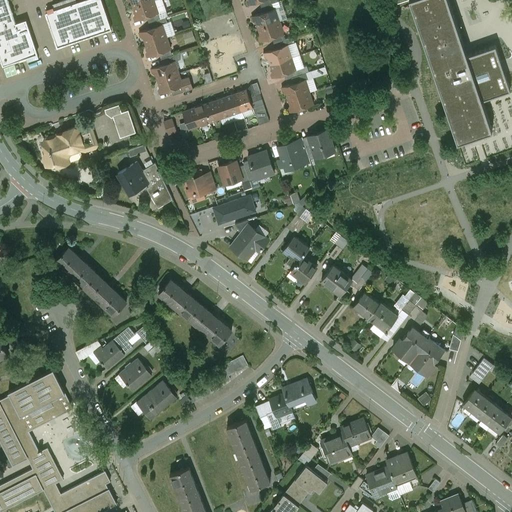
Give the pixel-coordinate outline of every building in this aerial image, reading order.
[(0,0),(0,55),(3,65),(37,54),(26,20),(16,23),(8,0),(0,0)] [(101,0),(84,0),(46,13),(58,47),(112,29),(101,0)] [(155,0),(134,7),(136,13),(134,17),(135,21),(147,17),(158,13),(159,13),(155,0)] [(410,0),(457,141),(492,129),(482,99),(510,88),(503,67),(496,44),(468,54),(448,0),(410,0)] [(273,3),(261,7),(263,13),(275,9),(273,3)] [(263,13),(252,17),(253,21),(257,23),(259,28),(279,21),(275,9),(263,13)] [(158,13),(147,17),(149,23),(160,19),(158,13)] [(160,19),(149,23),(151,28),(163,24),(168,22),(166,17),(160,19)] [(279,21),(259,28),(261,34),(259,38),(260,42),(272,38),(283,34),(279,21)] [(151,28),(139,32),(141,36),(145,38),(147,44),(167,37),(163,24),(151,28)] [(283,34),(272,38),(274,43),(285,39),(283,34)] [(167,37),(147,44),(149,49),(147,53),(148,57),(159,53),(171,49),(167,37)] [(285,39),(274,43),(276,49),(287,45),(293,43),(291,38),(285,39)] [(276,49),(264,53),(265,57),(269,59),(271,64),(292,57),(287,45),(276,49)] [(171,49),(159,53),(161,59),(172,55),(171,49)] [(172,55),(161,59),(163,65),(175,61),(181,59),(179,53),(172,55)] [(292,57),(271,64),(273,70),(271,74),(272,78),(284,74),(296,70),(292,57)] [(163,65),(152,68),(153,72),(157,74),(159,80),(179,73),(175,61),(163,65)] [(296,70),(284,74),(286,80),(291,78),(303,74),(301,68),(296,70)] [(210,74),(204,76),(207,84),(213,82),(210,72),(210,74)] [(179,73),(159,80),(161,85),(159,90),(160,93),(171,90),(183,86),(183,85),(181,79),(179,73)] [(303,74),(291,78),(293,83),(305,79),(306,80),(309,79),(307,73),(303,74)] [(189,76),(181,79),(183,85),(188,83),(190,90),(193,89),(189,76)] [(293,83),(282,87),(283,91),(287,93),(289,99),(309,92),(306,80),(305,79),(293,83)] [(183,86),(171,90),(173,95),(190,90),(188,83),(183,85),(183,86)] [(253,107),(247,89),(236,93),(242,111),(253,107)] [(309,92),(289,99),(291,104),(289,108),(290,112),(314,104),(309,92)] [(242,111),(236,93),(225,97),(231,114),(242,111)] [(260,93),(250,97),(259,124),(269,121),(260,93)] [(225,97),(215,100),(221,118),(231,114),(225,97)] [(215,100),(204,104),(210,122),(221,118),(215,100)] [(119,104),(105,109),(106,113),(112,117),(114,116),(113,115),(122,112),(119,104)] [(204,104),(194,108),(200,125),(210,122),(204,104)] [(194,108),(183,111),(189,129),(200,125),(194,108)] [(122,112),(113,115),(114,116),(116,125),(132,120),(129,110),(122,112)] [(177,131),(173,119),(164,122),(169,133),(169,134),(177,131)] [(132,120),(116,125),(120,137),(136,132),(132,120)] [(63,134),(56,136),(55,135),(45,139),(44,142),(47,151),(44,157),(47,164),(55,162),(61,164),(68,162),(66,158),(69,152),(79,149),(86,152),(95,149),(97,145),(92,129),(83,132),(75,128),(65,131),(63,134)] [(328,129),(317,133),(318,133),(310,136),(309,135),(303,137),(304,141),(310,159),(335,151),(328,129)] [(296,141),(291,143),(291,144),(288,145),(287,143),(278,146),(283,158),(281,161),(282,163),(285,164),(287,164),(288,161),(290,161),(292,167),(311,161),(310,159),(304,141),(296,144),(296,141)] [(145,144),(128,150),(130,157),(147,150),(145,144)] [(267,150),(248,156),(249,160),(256,179),(275,172),(267,150)] [(236,160),(220,166),(226,184),(241,178),(242,178),(238,167),(236,160)] [(256,179),(249,160),(243,162),(244,164),(245,164),(250,180),(250,181),(256,179)] [(136,162),(118,173),(130,192),(129,190),(146,180),(147,182),(141,171),(136,162)] [(172,197),(155,163),(141,171),(147,182),(150,186),(147,188),(152,196),(156,194),(161,204),(172,197)] [(245,164),(244,164),(238,167),(242,178),(241,178),(242,182),(250,180),(245,164)] [(193,175),(187,176),(189,181),(185,182),(189,195),(196,192),(197,194),(208,190),(209,190),(204,176),(203,171),(199,173),(198,171),(192,173),(193,175)] [(212,173),(204,176),(209,190),(208,190),(209,192),(217,189),(212,173)] [(250,180),(242,182),(245,190),(253,188),(250,181),(250,180)] [(250,194),(240,197),(244,209),(254,206),(250,194)] [(240,197),(216,206),(222,223),(245,216),(246,215),(244,209),(240,197)] [(254,206),(244,209),(246,215),(245,216),(246,220),(248,219),(248,220),(257,217),(254,206)] [(297,214),(287,226),(294,232),(295,234),(296,235),(307,221),(297,214)] [(246,220),(235,224),(241,233),(249,224),(249,225),(251,223),(248,220),(248,219),(246,220)] [(241,233),(231,247),(247,259),(248,258),(246,257),(256,244),(261,249),(260,250),(261,251),(269,240),(249,225),(249,224),(241,233)] [(296,235),(295,234),(283,250),(291,256),(298,261),(303,255),(310,246),(296,235)] [(336,242),(344,247),(349,239),(341,235),(336,242)] [(337,244),(329,255),(335,259),(343,249),(337,244)] [(127,301),(69,246),(56,260),(114,314),(127,301)] [(317,266),(303,255),(298,261),(293,267),(291,270),(306,281),(317,266)] [(298,261),(291,256),(286,262),(293,267),(298,261)] [(353,279),(334,264),(322,279),(333,288),(332,290),(339,295),(340,296),(345,289),(352,279),(353,279)] [(353,279),(352,279),(357,283),(362,277),(365,273),(368,268),(364,265),(353,279)] [(373,272),(368,268),(365,273),(369,277),(373,272)] [(357,283),(355,286),(359,290),(366,281),(362,277),(357,283)] [(232,329),(171,278),(159,292),(220,343),(232,329)] [(345,289),(340,296),(339,295),(337,298),(342,302),(350,292),(345,289)] [(380,302),(365,291),(354,305),(369,317),(380,302)] [(409,299),(402,309),(409,314),(416,305),(409,299)] [(399,314),(381,301),(380,302),(369,317),(375,322),(386,330),(399,314)] [(423,310),(416,305),(409,314),(415,320),(423,310)] [(381,337),(386,330),(375,322),(370,328),(381,337)] [(155,334),(146,324),(137,332),(145,342),(155,334)] [(429,337),(413,325),(402,339),(402,340),(417,352),(429,337)] [(129,327),(114,340),(125,354),(134,347),(128,340),(135,334),(129,327)] [(462,340),(454,334),(450,348),(458,351),(462,340)] [(1,335),(0,335),(0,356),(9,352),(1,335)] [(156,337),(145,346),(149,351),(160,341),(156,337)] [(445,350),(429,337),(417,352),(433,364),(434,363),(445,350)] [(417,352),(402,340),(402,339),(401,338),(393,347),(411,361),(417,352)] [(95,352),(102,346),(98,340),(76,351),(81,361),(89,355),(96,364),(101,360),(95,352)] [(114,340),(104,348),(102,346),(95,352),(101,360),(102,361),(102,362),(103,363),(104,363),(108,368),(125,354),(114,340)] [(433,364),(417,352),(411,361),(428,374),(435,364),(434,363),(433,364)] [(249,366),(243,355),(238,358),(244,368),(249,366)] [(139,358),(120,373),(128,382),(127,383),(129,385),(129,384),(134,389),(152,374),(139,358)] [(238,358),(233,360),(239,371),(244,368),(238,358)] [(494,365),(484,358),(480,363),(490,370),(494,365)] [(239,371),(233,360),(228,363),(234,373),(239,371)] [(234,373),(228,363),(223,365),(225,369),(229,376),(234,373)] [(490,370),(480,363),(477,367),(486,375),(490,370)] [(486,375),(477,367),(473,373),(482,380),(486,375)] [(54,369),(9,391),(11,394),(29,430),(51,419),(73,408),(54,369)] [(229,376),(225,369),(220,371),(225,382),(231,379),(229,376)] [(225,382),(220,371),(215,374),(221,384),(225,382)] [(221,384),(215,374),(210,376),(216,387),(221,384)] [(216,387),(210,376),(205,379),(207,382),(211,389),(216,387)] [(307,379),(283,388),(285,394),(289,405),(305,398),(307,405),(316,401),(307,379)] [(164,380),(137,401),(151,418),(177,397),(164,380)] [(211,389),(207,382),(202,385),(207,395),(212,393),(211,389)] [(207,395),(202,385),(197,387),(202,398),(207,395)] [(202,398),(197,387),(192,390),(197,400),(202,398)] [(475,388),(463,404),(473,411),(485,395),(475,388)] [(192,390),(187,393),(192,403),(197,400),(192,390)] [(424,404),(432,399),(427,391),(419,396),(424,404)] [(106,470),(61,493),(58,487),(56,482),(64,478),(48,447),(42,450),(42,448),(39,450),(32,436),(29,430),(11,394),(0,399),(0,438),(13,465),(28,457),(31,462),(34,468),(0,485),(0,510),(44,488),(56,511),(99,511),(117,503),(110,488),(109,488),(106,483),(111,480),(106,470)] [(285,394),(270,399),(270,400),(276,417),(277,417),(292,411),(289,405),(285,394)] [(485,395),(473,411),(482,417),(494,402),(485,395)] [(270,400),(262,403),(267,415),(273,429),(281,426),(277,417),(276,417),(270,400)] [(494,402),(482,417),(491,424),(502,409),(494,402)] [(262,403),(256,406),(260,417),(267,415),(262,403)] [(511,416),(502,409),(491,424),(500,432),(511,416)] [(364,418),(341,427),(344,432),(349,445),(371,437),(364,418)] [(261,452),(249,420),(229,428),(241,460),(261,452)] [(371,437),(377,441),(385,431),(379,427),(371,437)] [(377,441),(374,444),(380,448),(390,435),(385,431),(377,441)] [(344,432),(321,441),(330,462),(352,454),(349,445),(344,432)] [(508,438),(503,434),(496,444),(500,447),(508,438)] [(319,449),(311,443),(303,452),(311,458),(319,449)] [(271,482),(261,452),(241,460),(252,489),(271,482)] [(408,452),(387,461),(389,467),(396,485),(409,480),(409,479),(416,476),(417,477),(418,477),(408,452)] [(331,472),(318,463),(313,470),(322,477),(325,479),(331,472)] [(306,464),(284,493),(298,504),(299,504),(310,490),(311,491),(315,487),(320,491),(328,481),(325,479),(322,477),(313,470),(306,464)] [(389,467),(366,475),(369,482),(370,484),(375,497),(388,491),(397,488),(396,485),(389,467)] [(192,511),(205,507),(191,469),(172,476),(185,511),(192,511)] [(359,476),(351,486),(357,491),(359,487),(365,480),(359,476)] [(440,482),(436,479),(429,488),(433,492),(440,482)] [(365,480),(359,487),(364,491),(370,484),(369,482),(368,482),(365,480)] [(397,488),(388,491),(390,498),(392,499),(400,496),(397,488)] [(284,493),(274,505),(278,509),(275,511),(291,511),(298,504),(284,493)] [(460,494),(441,502),(443,509),(444,511),(477,511),(472,499),(463,503),(460,494)] [(358,509),(350,503),(343,511),(370,511),(373,510),(363,502),(358,509)]
